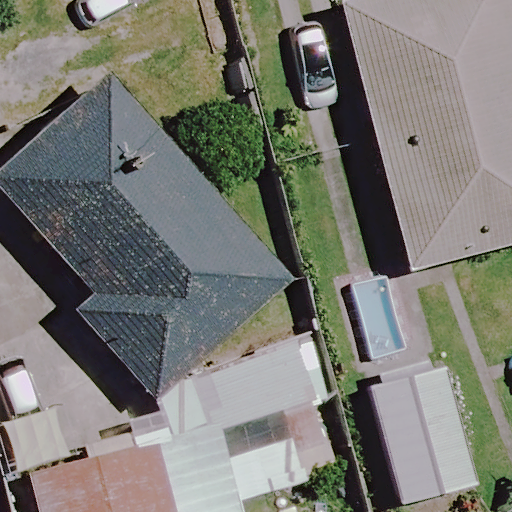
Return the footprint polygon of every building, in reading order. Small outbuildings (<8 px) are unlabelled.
[(393,280),(511,248),(511,76),(492,0),(345,0),(322,6),(393,280)] [(133,405),(269,297),(92,74),(0,147),(0,209),(73,301),(59,312),(133,405)] [(253,427),(264,467),(319,452),(291,349),(180,380),(196,438),(21,483),(28,511),(225,511),(207,439),(253,427)] [(511,359),(493,366),(511,415),(511,359)] [(388,511),(458,494),(429,379),(358,397),(386,511),(388,511)]
